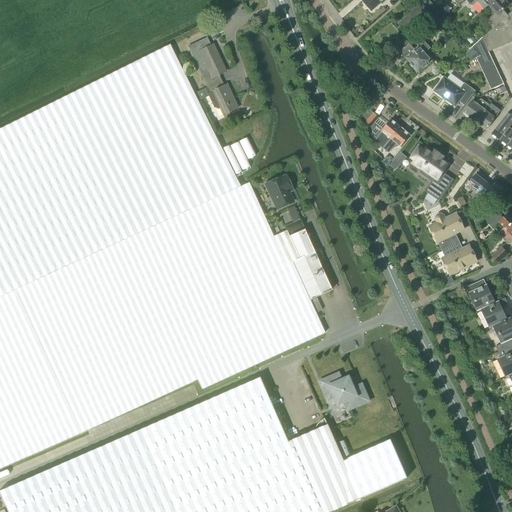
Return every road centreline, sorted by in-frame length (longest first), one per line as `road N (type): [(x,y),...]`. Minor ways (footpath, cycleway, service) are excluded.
road 1 (secondary): [(495,505),(289,23)]
road 2 (residential): [(511,174),(355,60),(315,0)]
